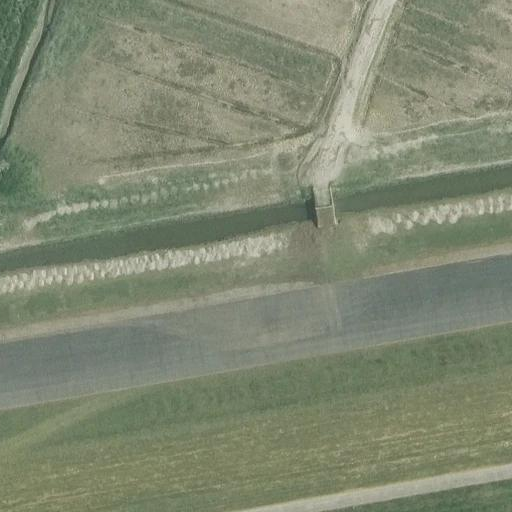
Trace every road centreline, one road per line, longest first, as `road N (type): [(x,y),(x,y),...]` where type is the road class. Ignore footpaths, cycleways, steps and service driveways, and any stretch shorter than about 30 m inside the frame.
road 1 (track): [(0,400),(511,312)]
road 2 (track): [(0,449),(156,373)]
